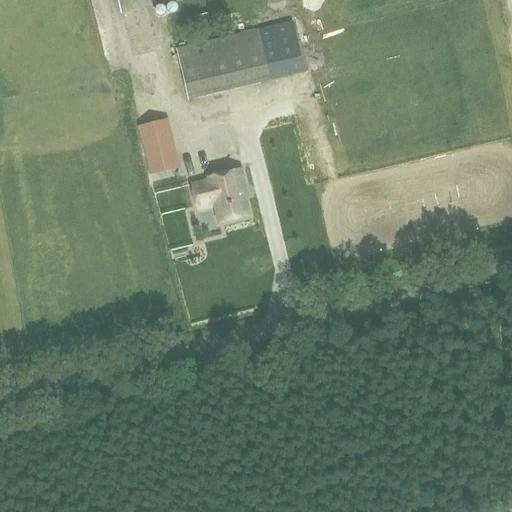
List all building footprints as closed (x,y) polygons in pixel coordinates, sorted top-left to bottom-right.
[(118,0),(122,12),(172,0),(118,0)] [(481,0),(318,0),(305,3),(317,63),(364,54),(358,28),(466,6),(468,20),(458,22),(459,30),(486,24),(481,0)] [(490,0),(492,10),(508,8),(507,0),(490,0)] [(170,8),(172,33),(182,32),(180,7),(170,8)] [(165,43),(142,45),(143,70),(167,68),(165,43)] [(511,123),(501,63),(333,94),(345,160),(511,130),(511,123)] [(204,94),(198,71),(182,75),(187,97),(204,94)] [(146,95),(151,117),(171,113),(166,90),(146,95)] [(156,166),(185,159),(176,124),(147,131),(156,166)] [(215,207),(219,224),(249,217),(242,188),(245,187),(241,170),(208,178),(209,182),(192,186),(198,211),(215,207)]
